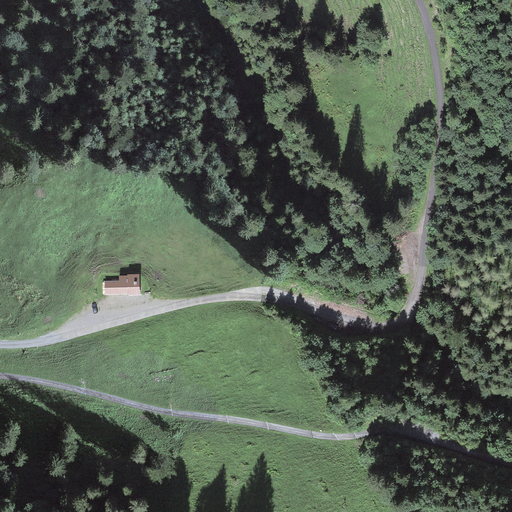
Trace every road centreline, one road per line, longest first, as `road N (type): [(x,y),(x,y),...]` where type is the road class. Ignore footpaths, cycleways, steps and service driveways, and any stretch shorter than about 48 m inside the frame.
road 1 (unclassified): [(417,0),(435,59),(440,138),(421,274),(396,324),(367,326),(235,296),(0,345)]
road 2 (track): [(0,375),(332,436),(398,433),(511,468)]
